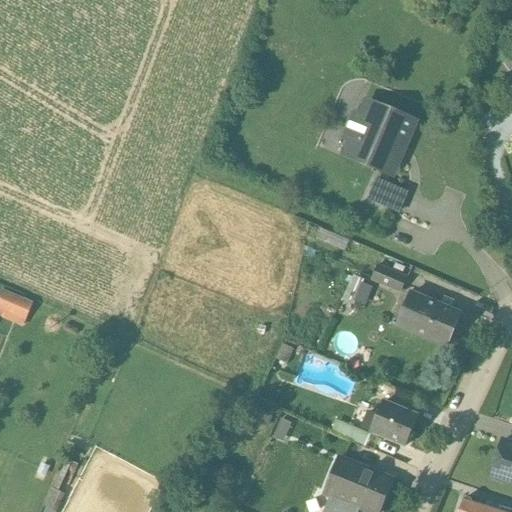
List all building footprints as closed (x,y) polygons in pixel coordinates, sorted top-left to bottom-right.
[(411,125),(369,106),(363,119),(355,116),(345,137),(362,144),(357,157),(391,172),(411,125)] [(390,186),(377,180),(369,200),(381,205),(390,186)] [(407,193),(390,186),(381,205),(399,213),(407,193)] [(407,279),(377,267),(372,280),(401,292),(407,279)] [(354,276),(343,301),(353,306),(364,280),(354,276)] [(0,315),(25,326),(36,301),(3,287),(0,294),(0,315)] [(461,315),(411,294),(398,326),(448,348),(461,315)] [(294,350),(283,345),(276,360),(287,365),(294,350)] [(418,417),(384,403),(371,433),(406,447),(418,417)] [(370,436),(338,422),(333,433),(366,447),(370,436)] [(350,442),(331,434),(327,443),(346,452),(350,442)] [(511,444),(502,442),(491,478),(511,484),(511,444)] [(378,511),(391,481),(339,460),(325,494),(368,511),(378,511)] [(464,506),(466,508),(464,511),(460,510),(459,511),(501,511),(472,503),(472,501),(471,500),(470,499),(468,498),(466,498),(464,499),(463,501),(463,503),(463,505),(464,506)]
